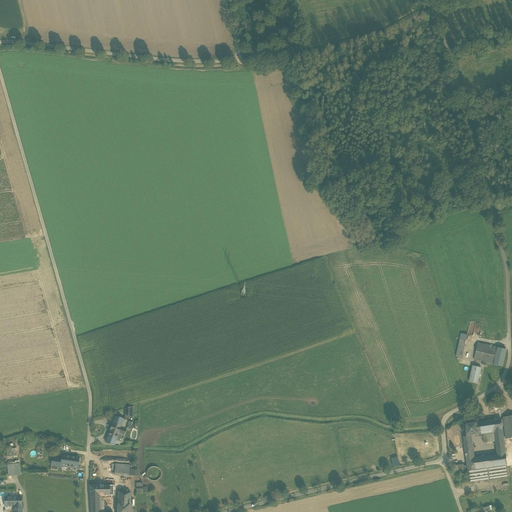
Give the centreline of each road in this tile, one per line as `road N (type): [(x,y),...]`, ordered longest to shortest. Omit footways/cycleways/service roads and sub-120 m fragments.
road 1 (unclassified): [(0,71),(90,395),(87,511)]
road 2 (unclassified): [(496,386),(509,356),(506,267),(434,7)]
road 3 (unclassified): [(219,511),(434,462),(443,454),(443,419),(496,386)]
road 4 (unclassified): [(241,59),(147,58),(0,41)]
road 5 (unclassified): [(434,7),(368,41),(296,62),(260,68),(241,59)]
